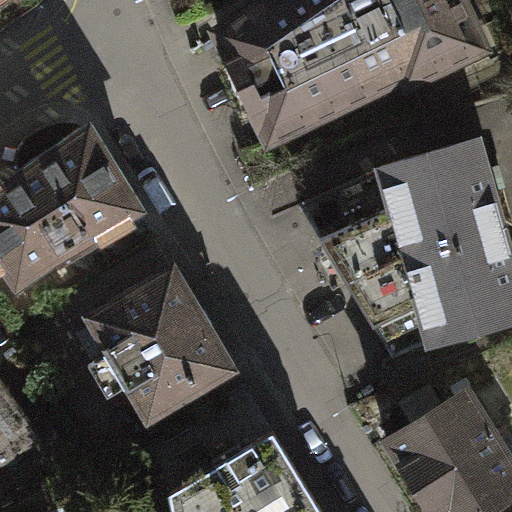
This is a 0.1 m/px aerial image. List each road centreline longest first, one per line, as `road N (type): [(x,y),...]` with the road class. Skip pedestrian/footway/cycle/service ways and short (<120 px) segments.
road 1 (residential): [(114,11),(197,203),(380,511)]
road 2 (residential): [(114,11),(0,103)]
